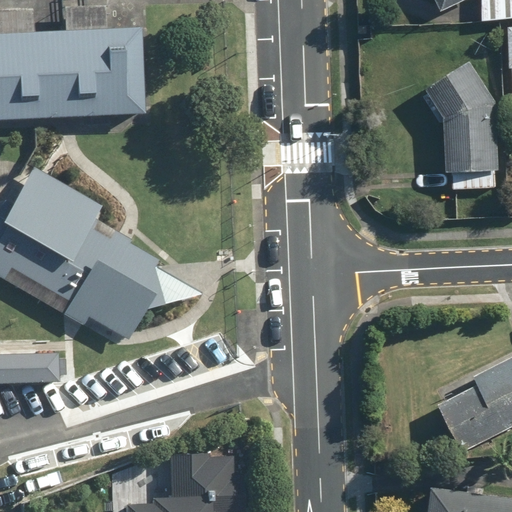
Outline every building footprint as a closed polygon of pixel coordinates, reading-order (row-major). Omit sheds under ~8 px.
[(511,23),(511,0),(467,0),(469,27),(511,23)] [(0,132),(139,127),(136,38),(99,39),(98,7),(56,9),(57,42),(28,43),(27,8),(0,8),(0,132)] [(504,98),(479,58),(431,88),(454,125),(454,189),(505,189),(504,98)] [(109,217),(36,177),(0,241),(0,284),(129,356),(168,284),(94,243),(109,217)] [(466,448),(511,424),(511,352),(437,391),(466,448)] [(58,360),(0,362),(0,405),(60,404),(58,360)] [(235,445),(175,447),(176,496),(129,497),(129,511),(248,511),(248,472),(236,472),(235,445)] [(511,511),(511,497),(434,488),(431,511),(511,511)]
